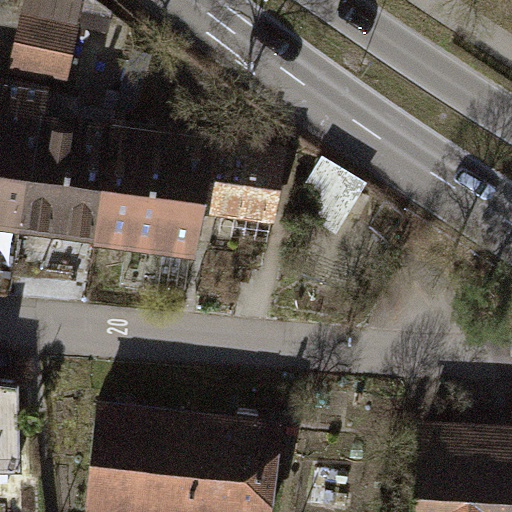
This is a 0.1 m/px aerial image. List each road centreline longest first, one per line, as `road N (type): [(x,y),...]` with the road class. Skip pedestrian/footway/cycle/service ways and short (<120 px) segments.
road 1 (residential): [(0,325),(421,353)]
road 2 (primary): [(196,0),(301,82),(511,219)]
road 3 (primary): [(511,117),(329,0)]
